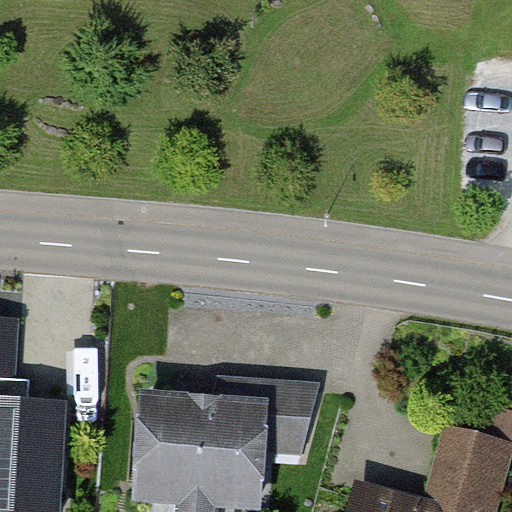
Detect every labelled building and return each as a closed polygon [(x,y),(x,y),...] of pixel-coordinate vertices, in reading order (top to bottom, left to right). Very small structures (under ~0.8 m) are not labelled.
[(0,511),(60,511),(66,411),(9,408),(14,322),(0,320),(0,511)] [(264,463),(317,465),(320,392),(234,389),(233,409),(266,410),(264,463)] [(261,511),(264,463),(266,410),(233,409),(134,404),(129,511),(261,511)] [(511,511),(511,450),(452,432),(428,511),(511,511)] [(427,511),(357,491),(350,511),(427,511)]
